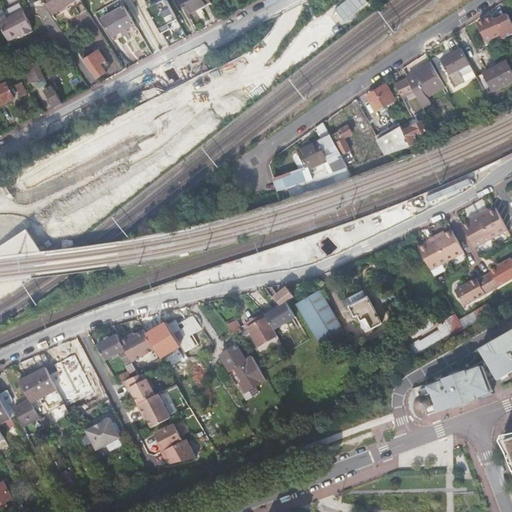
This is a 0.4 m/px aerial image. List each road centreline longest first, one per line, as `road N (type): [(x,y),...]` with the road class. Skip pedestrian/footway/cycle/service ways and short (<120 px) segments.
road 1 (residential): [(0,357),(128,309),(314,267),(511,168)]
road 2 (residential): [(286,0),(0,146)]
road 3 (residential): [(487,0),(295,126),(243,175)]
road 4 (residential): [(410,442),(222,511)]
road 5 (residential): [(410,442),(399,413),(411,378),(511,322)]
